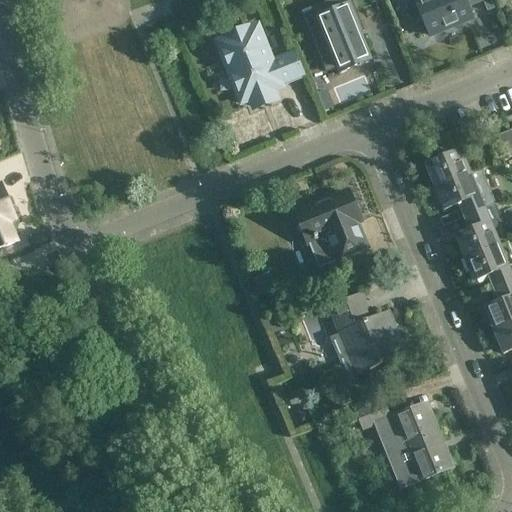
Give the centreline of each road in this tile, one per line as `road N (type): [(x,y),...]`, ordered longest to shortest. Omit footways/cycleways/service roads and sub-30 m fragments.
road 1 (residential): [(511,477),(377,129)]
road 2 (residential): [(71,251),(205,190),(377,129)]
road 3 (residential): [(225,511),(151,414),(71,251)]
road 4 (residential): [(71,251),(22,94),(4,0)]
road 5 (residential): [(377,129),(511,70)]
